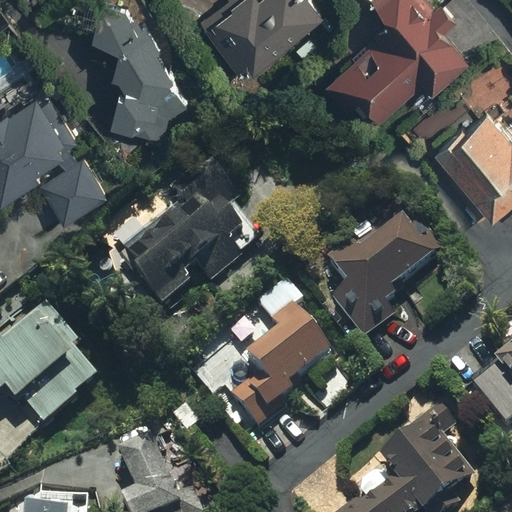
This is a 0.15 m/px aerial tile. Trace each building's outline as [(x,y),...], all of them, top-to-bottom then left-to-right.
[(169,109),(188,98),(138,10),(139,6),(111,0),(102,0),(95,34),(119,39),(121,43),(116,70),(123,71),(113,120),(165,131),(169,109)] [(324,4),(320,0),(233,0),(207,22),(247,69),(324,4)] [(438,90),(471,61),(445,31),(458,20),(441,0),(440,0),(436,4),(432,0),(379,0),(393,15),(377,29),(380,32),(327,77),(349,101),(361,91),(381,113),(425,75),(438,90)] [(76,147),(70,137),(76,133),(51,94),(45,98),(39,88),(0,112),(0,184),(4,192),(76,147)] [(435,144),(493,214),(511,198),(511,139),(483,104),(435,144)] [(110,196),(86,155),(40,182),(64,223),(110,196)] [(165,304),(205,271),(214,281),(245,256),(234,242),(246,232),(221,202),(208,213),(198,201),(128,259),(165,304)] [(449,248),(416,206),(333,269),(348,288),(332,301),(362,341),(393,317),(384,307),(398,297),(393,291),(449,248)] [(46,303),(0,343),(0,398),(7,393),(23,410),(89,353),(46,303)] [(298,399),(288,387),(332,352),(294,306),(273,323),(279,331),(248,357),(260,372),(232,394),(261,430),(298,399)] [(511,351),(498,364),(511,379),(511,351)] [(367,509),(360,500),(344,511),(433,511),(476,477),(445,438),(457,428),(439,405),(397,438),(402,444),(380,461),(398,483),(367,509)] [(119,454),(138,494),(123,501),(128,511),(205,511),(196,491),(178,499),(151,439),(119,454)]
